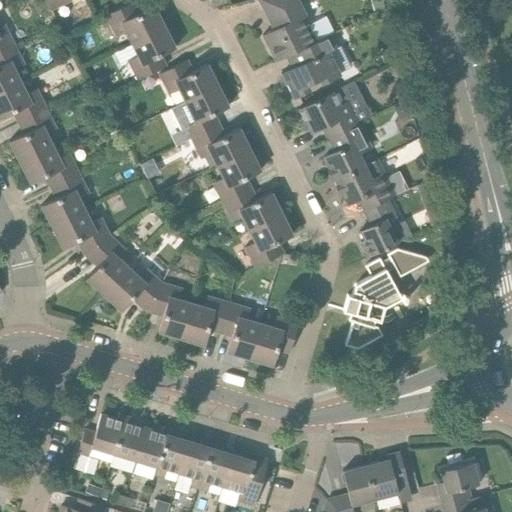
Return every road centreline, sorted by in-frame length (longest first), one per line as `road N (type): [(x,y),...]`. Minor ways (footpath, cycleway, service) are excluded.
road 1 (residential): [(284,414),(326,277),(323,236),(217,28),(178,0)]
road 2 (tertiary): [(511,258),(443,0)]
road 3 (tertiary): [(63,348),(284,414)]
road 4 (tertiary): [(311,418),(491,372)]
road 5 (residential): [(29,500),(30,457),(63,348)]
road 6 (residential): [(24,340),(24,267),(0,214)]
